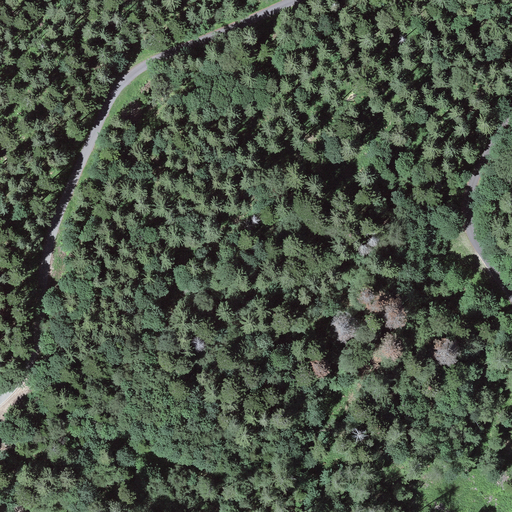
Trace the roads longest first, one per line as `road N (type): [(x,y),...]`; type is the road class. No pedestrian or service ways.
road 1 (unclassified): [(0,404),(31,358),(61,202),(123,81),(164,55),(296,0)]
road 2 (unclassified): [(511,111),(475,188),(469,228),(511,294)]
